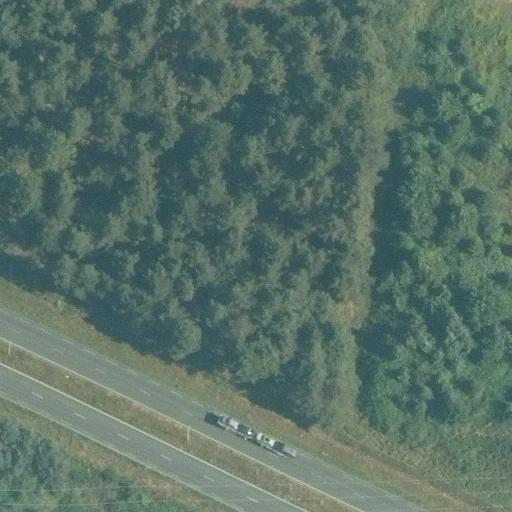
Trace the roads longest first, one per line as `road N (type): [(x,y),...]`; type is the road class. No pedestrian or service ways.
road 1 (primary): [(407,511),(0,317)]
road 2 (primary): [(0,388),(266,511)]
